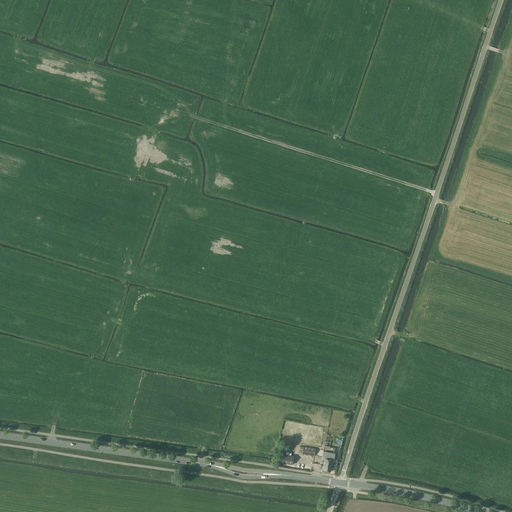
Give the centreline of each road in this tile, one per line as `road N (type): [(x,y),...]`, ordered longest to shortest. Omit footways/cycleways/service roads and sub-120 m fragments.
road 1 (unclassified): [(339,483),(500,0)]
road 2 (secondary): [(339,483),(0,436)]
road 3 (secondary): [(481,511),(339,483)]
